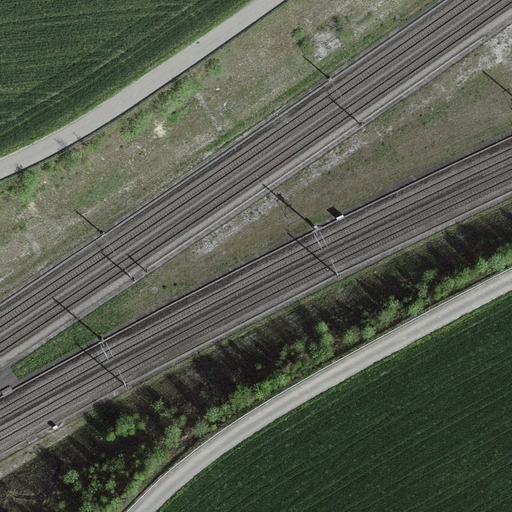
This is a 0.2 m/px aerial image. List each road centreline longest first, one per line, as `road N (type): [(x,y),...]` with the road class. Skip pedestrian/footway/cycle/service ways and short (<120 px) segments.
road 1 (unclassified): [(143,511),(271,410),(511,279)]
road 2 (unclassified): [(0,169),(84,126),(272,0)]
